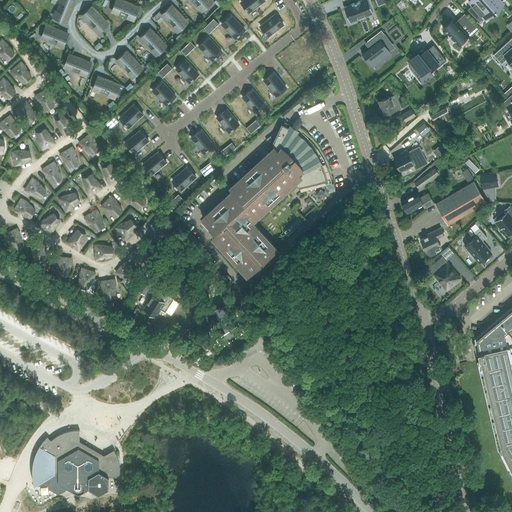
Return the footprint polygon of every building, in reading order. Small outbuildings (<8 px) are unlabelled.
[(57,10),(54,18),(65,23),(74,0),(61,0),(60,2),(60,3),(64,4),(61,12),(57,10)] [(118,0),(115,0),(111,10),(119,13),(121,9),(128,12),(127,16),(134,20),(139,8),(118,0)] [(209,0),(199,0),(201,2),(198,5),(203,11),(212,3),(209,0)] [(264,0),(243,0),(241,2),(249,12),(265,0),(264,0)] [(344,7),(350,22),(372,13),(372,14),(373,13),(367,0),(362,0),(359,1),(352,4),(344,7)] [(473,0),(476,2),(467,9),(477,19),(485,12),(489,17),(503,4),(499,0),(473,0)] [(170,5),(161,14),(167,19),(167,20),(171,17),(176,23),(173,26),(179,32),(188,23),(170,5)] [(91,6),(82,15),(87,21),(88,21),(91,18),(97,24),(93,27),(99,33),(108,24),(91,6)] [(465,13),(456,21),(454,18),(442,28),(457,44),(468,35),(470,37),(479,29),(465,13)] [(275,14),(260,26),(268,36),(283,25),(275,14)] [(231,15),(222,24),(235,38),(245,29),(231,15)] [(213,19),(210,22),(215,27),(218,24),(213,19)] [(45,25),(41,37),(48,40),(49,40),(50,36),(58,39),(56,43),(64,46),(69,35),(45,25)] [(149,28),(140,37),(146,43),(149,40),(155,46),(151,49),(157,55),(166,47),(149,28)] [(387,47),(392,43),(381,31),(368,42),(372,46),(362,54),(363,55),(364,54),(374,66),(391,51),(387,47)] [(208,37),(198,46),(212,60),(221,52),(208,37)] [(0,40),(0,55),(8,60),(15,51),(9,44),(2,38),(0,40)] [(511,63),(511,45),(508,41),(493,55),(501,64),(507,58),(511,63)] [(412,64),(409,66),(410,68),(411,69),(411,68),(418,76),(427,70),(430,73),(431,72),(446,60),(435,46),(428,51),(427,50),(422,54),(420,55),(418,53),(413,57),(412,57),(409,60),(412,64)] [(125,51),(116,59),(122,65),(125,62),(131,68),(128,71),(134,77),(142,69),(125,51)] [(68,55),(64,66),(71,69),(73,65),(81,68),(79,72),(87,75),(91,64),(68,55)] [(9,71),(13,75),(17,78),(24,83),(32,76),(27,67),(21,60),(9,71)] [(185,60),(176,69),(189,83),(198,74),(185,60)] [(274,72),(264,80),(276,96),(286,88),(274,72)] [(3,76),(0,80),(0,93),(9,99),(16,90),(11,84),(9,81),(3,76)] [(97,77),(92,88),(100,91),(102,87),(110,90),(108,94),(116,97),(120,86),(97,77)] [(162,81),(152,90),(166,105),(175,96),(162,81)] [(34,95),(39,103),(45,110),(55,104),(53,96),(48,87),(34,95)] [(253,89),(242,97),(255,112),(265,104),(253,89)] [(401,108),(396,94),(376,101),(382,115),(401,108)] [(511,94),(500,105),(502,109),(507,106),(511,114),(511,117),(511,118),(511,120),(511,94)] [(26,100),(14,110),(21,117),(29,123),(37,115),(31,105),(26,100)] [(428,111),(432,118),(447,110),(442,103),(428,111)] [(134,104),(120,118),(129,127),(143,114),(142,113),(134,104)] [(227,109),(217,117),(228,132),(239,124),(227,109)] [(401,115),(405,121),(416,115),(412,109),(401,115)] [(10,114),(0,121),(0,126),(4,131),(12,137),(20,130),(16,122),(10,114)] [(60,130),(65,137),(77,127),(71,119),(64,114),(55,121),(60,130)] [(423,123),(418,128),(424,135),(429,130),(423,123)] [(272,151),(230,189),(231,190),(201,217),(216,233),(211,238),(246,276),(274,251),(248,222),(293,181),(297,185),(325,180),(322,170),(318,161),(313,153),(306,145),(299,138),(294,134),(289,130),(283,127),(272,151)] [(56,144),(45,128),(36,132),(38,145),(42,151),(56,144)] [(201,129),(191,137),(203,153),(213,145),(201,129)] [(140,131),(125,143),(133,153),(148,141),(140,131)] [(78,143),(82,148),(91,156),(100,149),(95,139),(90,133),(78,143)] [(59,154),(62,160),(70,169),(80,163),(76,150),(73,146),(59,154)] [(401,155),(394,159),(400,170),(401,170),(413,164),(415,168),(415,169),(428,163),(420,147),(414,150),(411,151),(410,150),(408,151),(408,150),(400,154),(401,155)] [(11,151),(14,167),(20,165),(20,166),(23,165),(23,164),(32,161),(30,150),(18,149),(11,151)] [(158,152),(143,165),(151,175),(166,162),(158,152)] [(41,169),(44,175),(53,184),(63,178),(59,167),(54,161),(41,169)] [(105,180),(109,185),(122,177),(118,170),(111,162),(102,168),(105,180)] [(472,162),(468,166),(475,173),(479,169),(472,162)] [(187,167),(172,180),(181,190),(196,177),(187,167)] [(414,184),(418,189),(439,174),(435,169),(414,184)] [(85,190),(89,196),(103,189),(98,181),(92,173),(89,174),(83,177),(82,179),(85,190)] [(496,173),(480,176),(481,181),(482,189),(485,188),(498,186),(496,173)] [(23,191),(26,192),(28,194),(40,199),(46,190),(40,182),(32,177),(23,191)] [(436,204),(448,223),(448,224),(486,202),(488,201),(476,180),(436,204)] [(123,199),(128,203),(140,209),(147,200),(142,194),(133,187),(123,199)] [(57,199),(65,212),(70,211),(81,202),(80,199),(77,194),(75,192),(64,195),(57,199)] [(419,197),(417,193),(402,202),(407,213),(423,204),(425,208),(434,203),(428,192),(419,197)] [(100,207),(104,211),(116,218),(123,209),(117,201),(111,195),(100,207)] [(12,211),(17,214),(29,219),(32,217),(36,209),(29,202),(21,197),(12,211)] [(511,205),(510,206),(505,209),(494,218),(496,220),(494,222),(501,229),(502,228),(509,236),(511,233),(511,205)] [(83,217),(86,223),(95,232),(105,226),(101,214),(97,209),(83,217)] [(38,224),(50,235),(54,231),(62,221),(60,218),(56,214),(53,212),(46,217),(38,224)] [(147,230),(153,235),(163,239),(170,231),(163,222),(156,217),(147,230)] [(114,228),(124,240),(138,229),(137,225),(134,220),(131,218),(121,223),(114,228)] [(3,234),(5,241),(10,249),(16,251),(20,248),(24,245),(21,236),(17,228),(3,234)] [(444,235),(441,228),(427,234),(428,236),(419,239),(424,250),(426,250),(428,255),(436,251),(440,249),(439,246),(441,245),(437,238),(444,235)] [(479,228),(474,232),(476,235),(464,245),(469,251),(468,252),(472,258),(474,257),(479,263),(491,252),(482,241),(487,237),(479,228)] [(65,244),(79,252),(83,246),(87,235),(85,233),(80,229),(77,229),(71,236),(65,244)] [(169,241),(164,248),(175,255),(179,248),(169,241)] [(30,245),(30,252),(34,263),(46,262),(47,251),(46,243),(30,245)] [(95,260),(103,260),(114,257),(113,246),(101,244),(94,244),(95,260)] [(128,254),(131,258),(142,267),(151,261),(146,251),(142,247),(141,244),(128,254)] [(448,246),(440,252),(447,260),(455,254),(448,246)] [(57,256),(56,264),(57,275),(68,277),(73,264),(73,257),(57,256)] [(114,273),(119,276),(130,283),(139,271),(125,260),(114,273)] [(445,262),(445,263),(434,273),(433,272),(432,273),(433,275),(434,274),(446,288),(445,288),(446,290),(448,289),(447,288),(458,278),(459,279),(461,278),(459,276),(459,277),(447,263),(448,262),(446,261),(445,262)] [(81,267),(79,274),(78,285),(88,289),(95,278),(97,272),(81,267)] [(167,269),(160,279),(165,282),(172,272),(167,269)] [(139,290),(145,294),(156,277),(150,273),(139,290)] [(100,281),(100,288),(104,299),(116,297),(117,285),(115,279),(100,281)] [(166,293),(158,288),(144,309),(150,312),(151,315),(153,317),(156,316),(161,308),(165,311),(169,304),(166,302),(167,301),(163,298),(166,293)] [(224,299),(214,303),(226,327),(216,334),(222,343),(242,329),(236,320),(234,321),(224,299)] [(511,306),(488,327),(474,339),(479,358),(479,359),(477,360),(477,362),(498,450),(500,449),(501,451),(511,473),(511,369),(507,348),(511,346),(511,306)] [(51,440),(48,436),(45,439),(42,443),(39,446),(37,450),(35,454),(34,458),(33,463),(33,467),(32,471),(33,476),(33,480),(35,486),(48,486),(49,489),(59,495),(69,490),(79,496),(89,491),(100,496),(109,490),(109,477),(120,477),(120,472),(120,468),(120,464),(119,460),(118,457),(116,453),(114,450),(104,455),(79,441),(80,430),(75,430),(71,430),(66,431),(62,433),(58,435),(54,437),(51,440)] [(127,493),(134,502),(142,496),(136,487),(127,493)]
